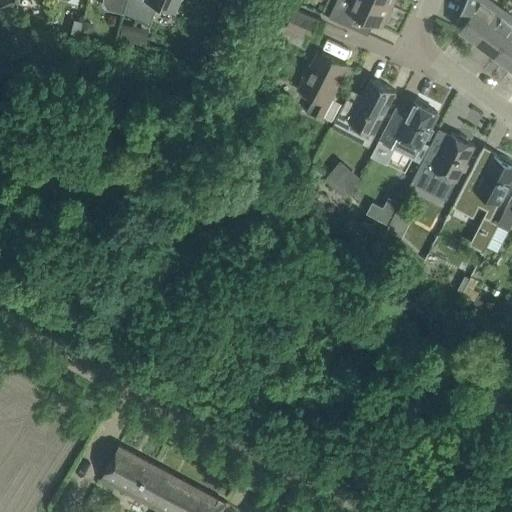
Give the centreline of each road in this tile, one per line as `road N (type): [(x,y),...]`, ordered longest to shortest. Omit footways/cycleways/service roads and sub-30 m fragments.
road 1 (residential): [(353,511),(43,346)]
road 2 (residential): [(511,117),(426,51),(420,29),(432,0)]
